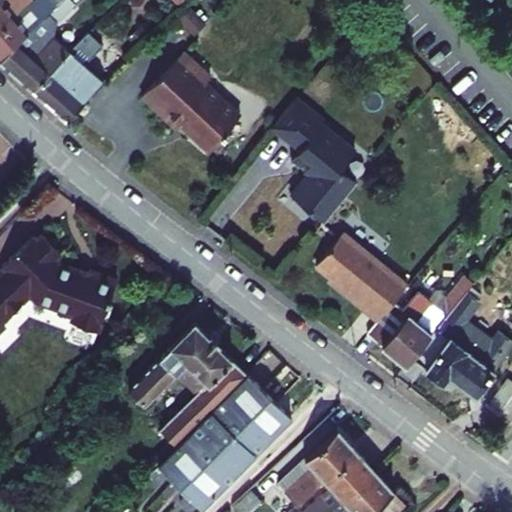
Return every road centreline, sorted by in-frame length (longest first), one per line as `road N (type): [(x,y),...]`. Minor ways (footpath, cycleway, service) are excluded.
road 1 (residential): [(0,98),(178,248),(490,485)]
road 2 (unclassified): [(511,98),(432,0)]
